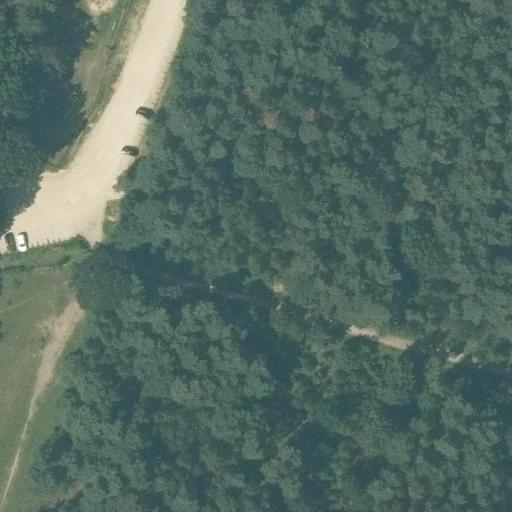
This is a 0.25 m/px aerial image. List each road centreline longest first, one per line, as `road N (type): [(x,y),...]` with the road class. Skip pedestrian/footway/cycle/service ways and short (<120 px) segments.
road 1 (track): [(358,319),(97,257),(74,198)]
road 2 (unclassified): [(170,0),(156,45),(74,198),(11,202),(0,174)]
road 3 (track): [(511,361),(358,319)]
